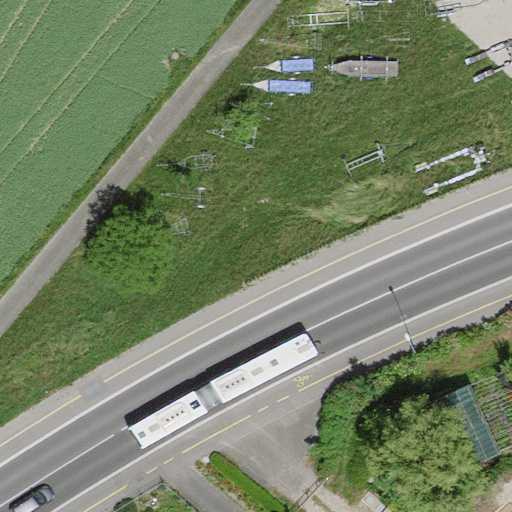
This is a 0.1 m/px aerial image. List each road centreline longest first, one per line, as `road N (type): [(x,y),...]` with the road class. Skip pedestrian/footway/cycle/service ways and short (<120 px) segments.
road 1 (secondary): [(511,243),(296,335),(0,508)]
road 2 (track): [(195,390),(333,511)]
